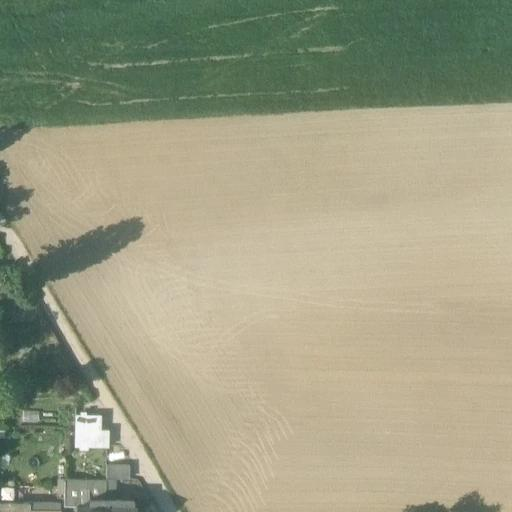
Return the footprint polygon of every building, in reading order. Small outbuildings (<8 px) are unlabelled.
[(99,417),(75,416),(75,446),(108,447),(107,431),(100,431),(99,417)] [(127,467),(107,467),(106,475),(106,480),(115,480),(127,480),(127,467)] [(106,475),(92,475),(92,484),(97,484),(97,500),(106,500),(106,480),(106,475)] [(115,480),(106,480),(106,500),(114,500),(115,480)] [(64,482),(55,482),(55,499),(63,499),(63,498),(64,482)] [(71,482),(64,482),(63,498),(72,498),(73,487),(71,482)] [(97,500),(88,500),(88,502),(85,502),(85,495),(81,495),(81,502),(75,502),(74,511),(105,511),(106,500),(97,500)] [(41,505),(0,504),(0,511),(58,511),(59,505),(45,505),(45,500),(41,500),(41,505)] [(130,504),(122,504),(123,501),(114,500),(106,500),(105,511),(135,511),(135,507),(130,507),(130,504)]
